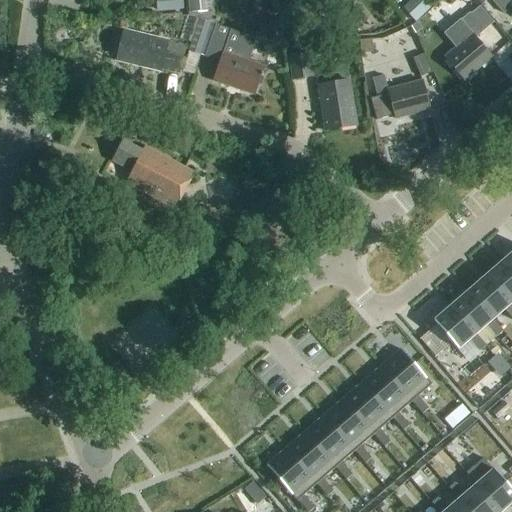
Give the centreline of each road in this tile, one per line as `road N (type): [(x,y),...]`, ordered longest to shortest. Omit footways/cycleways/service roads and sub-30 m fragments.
road 1 (residential): [(376,225),(316,162),(23,57)]
road 2 (residential): [(92,469),(336,261)]
road 3 (residential): [(336,261),(384,316),(511,204)]
road 4 (residential): [(92,469),(12,268)]
road 5 (residential): [(376,225),(511,109)]
